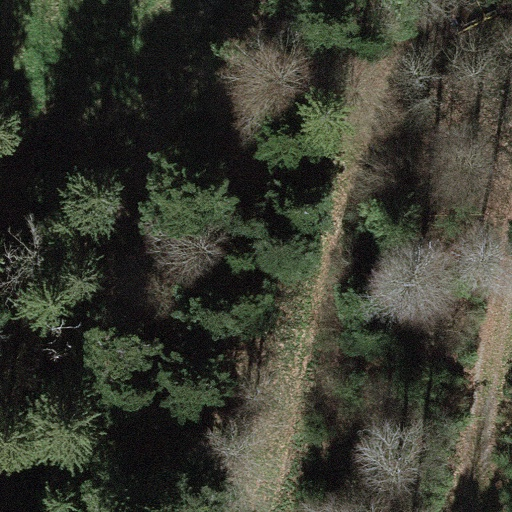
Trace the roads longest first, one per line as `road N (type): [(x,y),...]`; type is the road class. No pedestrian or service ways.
road 1 (track): [(511,17),(476,14),(419,26),(370,76),(341,143),(255,511)]
road 2 (track): [(443,511),(511,254)]
